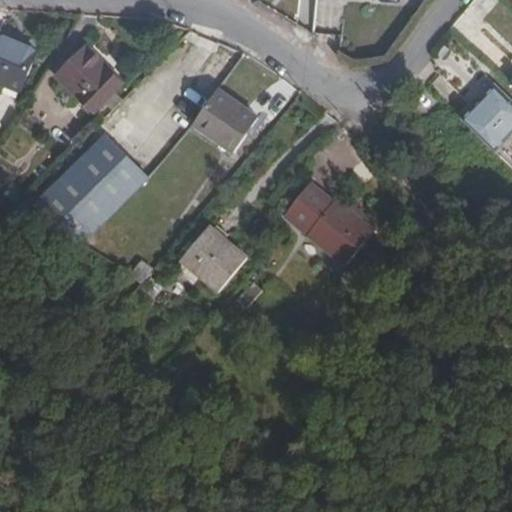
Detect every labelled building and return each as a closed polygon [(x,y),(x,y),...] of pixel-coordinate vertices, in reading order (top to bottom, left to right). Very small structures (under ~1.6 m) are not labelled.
[(42,52),(1,35),(0,37),(0,79),(25,90),(42,52)] [(92,44),(63,75),(100,109),(128,79),(92,44)] [(511,57),(505,51),(488,69),(511,91),(511,57)] [(478,112),(501,87),(486,73),(463,98),(478,112)] [(262,117),(220,90),(201,120),(242,149),(262,117)] [(480,119),(509,146),(511,143),(511,111),(499,99),(480,119)] [(497,158),(509,146),(480,119),(469,132),(497,158)] [(242,149),(201,120),(197,126),(238,153),(242,149)] [(41,199),(84,243),(150,177),(108,135),(41,199)] [(139,195),(154,180),(150,177),(84,243),(83,244),(90,247),(139,195)] [(312,185),(289,214),(313,234),(312,235),(351,266),(368,246),(372,249),(382,237),(338,201),(335,205),(312,185)] [(216,226),(191,257),(228,289),(253,258),(216,226)] [(141,257),(131,269),(135,271),(149,281),(159,270),(141,257)] [(244,300),(252,308),(268,291),(260,283),(244,300)]
